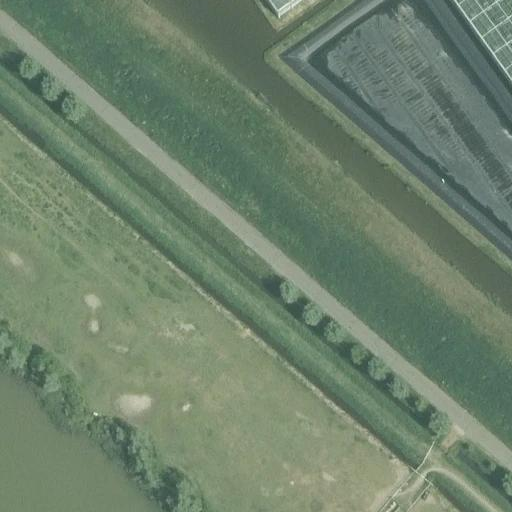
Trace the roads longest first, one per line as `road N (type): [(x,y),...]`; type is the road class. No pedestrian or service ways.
road 1 (unclassified): [(0,17),(511,461)]
road 2 (track): [(511,355),(96,0)]
